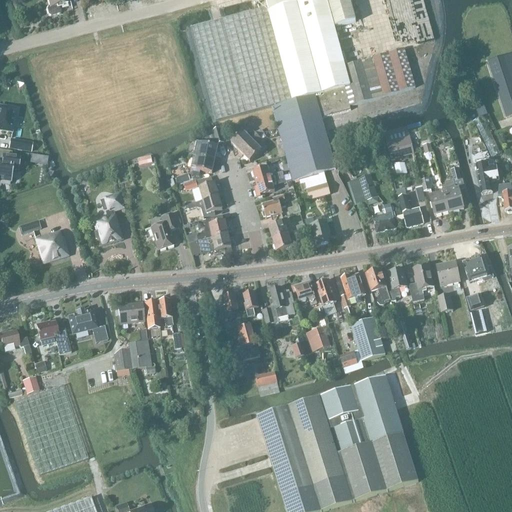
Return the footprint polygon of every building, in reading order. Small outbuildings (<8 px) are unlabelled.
[(47,10),(49,15),(51,17),(57,15),(58,13),(57,9),(59,6),(68,4),(67,0),(48,0),(51,7),(49,8),(47,10)] [(259,0),(260,1),(263,10),(267,8),(269,12),(314,0),(259,0)] [(327,0),(314,0),(269,12),(293,102),(293,103),(314,97),(345,89),(351,87),(345,67),(335,28),(327,0)] [(350,0),(327,0),(335,28),(357,23),(350,0)] [(263,10),(191,29),(216,123),(272,107),(272,109),(293,103),(293,102),(269,12),(267,8),(263,10)] [(167,45),(167,43),(167,40),(166,37),(165,35),(164,34),(162,32),(160,31),(156,30),(153,31),(151,31),(147,33),(145,36),(144,37),(143,40),(143,42),(143,44),(144,46),(145,48),(146,50),(147,52),(149,53),(151,54),(154,55),(159,54),(161,53),(163,52),(165,50),(166,47),(167,45)] [(403,46),(430,43),(429,30),(401,34),(403,46)] [(351,87),(345,89),(350,107),(415,88),(404,50),(345,67),(351,87)] [(511,54),(488,62),(506,119),(511,117),(511,54)] [(13,55),(3,58),(5,64),(15,61),(13,55)] [(345,89),(314,97),(320,119),(350,110),(350,107),(345,89)] [(479,96),(472,99),(479,118),(487,115),(479,96)] [(293,103),(272,109),(293,182),(323,174),(335,170),(320,119),(314,97),(293,103)] [(12,133),(15,111),(16,111),(16,110),(15,110),(0,107),(0,131),(11,134),(12,134),(12,133)] [(501,154),(483,118),(474,122),(491,159),(501,154)] [(213,133),(213,134),(204,137),(203,142),(217,145),(217,146),(224,144),(220,131),(213,133)] [(231,144),(241,153),(258,136),(255,133),(249,139),(243,132),(231,144)] [(258,136),(241,153),(250,163),(261,152),(255,145),(261,140),(258,136)] [(411,140),(388,147),(391,160),(414,154),(411,140)] [(24,151),(25,143),(11,141),(9,149),(24,151)] [(193,151),(192,155),(215,161),(218,148),(202,144),(200,153),(193,151)] [(215,161),(192,155),(191,160),(198,162),(196,170),(212,174),(215,161)] [(0,181),(11,183),(13,171),(19,171),(21,158),(3,156),(2,164),(0,163),(0,181)] [(48,159),(32,156),(30,164),(47,166),(48,159)] [(489,160),(476,162),(477,168),(482,196),(493,194),(491,183),(500,181),(497,167),(490,168),(490,166),(489,160)] [(253,171),(256,184),(271,180),(283,176),(282,173),(274,175),(273,174),(270,175),(268,168),(253,171)] [(451,171),(454,183),(461,181),(458,169),(451,171)] [(175,179),(175,180),(177,186),(178,186),(190,182),(188,175),(175,179)] [(283,176),(271,180),(256,184),(257,188),(254,189),(257,199),(265,197),(265,195),(275,192),(273,185),(276,184),(275,182),(284,180),(283,176)] [(359,179),(366,202),(378,198),(371,176),(359,179)] [(421,181),(424,192),(431,191),(428,179),(421,181)] [(196,182),(184,186),(186,192),(198,189),(196,182)] [(199,189),(203,202),(219,197),(217,192),(218,190),(217,186),(215,186),(215,184),(199,189)] [(444,194),(449,213),(449,214),(464,210),(459,190),(456,191),(454,185),(443,188),(444,194)] [(511,214),(511,189),(511,185),(499,187),(498,198),(504,199),(504,200),(502,202),(504,203),(505,213),(507,213),(509,215),(511,214)] [(449,213),(444,194),(430,197),(435,217),(449,213)] [(108,219),(94,223),(97,233),(94,234),(96,240),(98,239),(101,248),(122,242),(115,217),(114,217),(113,212),(123,209),(119,196),(106,200),(109,212),(106,213),(108,219)] [(283,196),(276,199),(273,199),(274,203),(262,206),(264,212),(262,213),(264,218),(266,218),(266,219),(282,214),(281,209),(286,208),(285,203),(283,196)] [(203,202),(188,206),(189,211),(197,209),(201,211),(204,219),(215,216),(214,213),(222,210),(219,197),(203,202)] [(399,200),(407,229),(423,225),(419,209),(411,211),(407,198),(399,200)] [(287,210),(290,217),(301,213),(297,200),(291,202),(293,208),(287,210)] [(386,216),(373,219),(376,234),(396,230),(394,218),(395,218),(394,214),(393,213),(394,209),(390,205),(383,207),(382,212),(386,216)] [(163,225),(151,229),(158,252),(175,246),(171,232),(177,230),(173,216),(161,220),(163,225)] [(313,219),(305,222),(307,229),(311,228),(317,248),(329,245),(327,237),(330,236),(327,223),(323,224),(321,218),(314,220),(313,219)] [(226,223),(226,222),(205,227),(205,232),(203,233),(203,236),(198,237),(198,239),(199,242),(229,235),(227,230),(229,228),(228,224),(226,223)] [(268,227),(273,240),(288,235),(293,233),(291,227),(286,229),(284,222),(268,227)] [(38,223),(19,229),(21,236),(41,230),(38,223)] [(128,225),(123,227),(127,237),(131,235),(128,225)] [(59,233),(35,240),(43,265),(69,258),(63,239),(61,240),(59,233)] [(295,233),(288,235),(273,240),(277,253),(292,248),(300,245),(295,233)] [(189,244),(190,244),(198,242),(199,242),(198,239),(198,237),(198,235),(187,237),(189,244)] [(229,235),(199,242),(198,242),(201,255),(215,252),(231,249),(229,235)] [(483,259),(463,266),(470,286),(484,281),(485,283),(493,280),(490,270),(487,271),(483,259)] [(437,269),(441,287),(460,283),(456,263),(447,265),(447,267),(437,269)] [(414,271),(418,288),(410,290),(413,304),(424,301),(422,290),(434,288),(429,267),(419,269),(419,270),(414,271)] [(390,298),(391,301),(391,303),(396,302),(395,299),(401,297),(399,290),(407,288),(403,270),(389,273),(393,290),(387,291),(388,293),(390,298)] [(366,275),(371,293),(378,291),(380,297),(378,300),(377,304),(380,307),(383,307),(386,304),(389,304),(388,302),(391,301),(390,298),(388,293),(387,291),(386,288),(381,271),(366,275)] [(343,279),(341,280),(347,296),(348,301),(365,296),(358,276),(350,278),(350,277),(348,278),(347,276),(343,277),(343,279)] [(318,285),(316,286),(323,308),(336,304),(329,282),(323,283),(321,282),(318,283),(318,285)] [(301,285),(292,288),(294,294),(296,293),(299,302),(300,302),(300,303),(302,304),(306,302),(306,301),(306,300),(309,299),(311,307),(317,305),(310,284),(302,287),(301,285)] [(281,289),(270,292),(275,309),(271,310),(274,324),(278,323),(278,319),(288,317),(287,313),(294,311),(292,305),(294,304),(291,294),(290,294),(289,291),(282,293),(281,289)] [(246,305),(245,305),(248,319),(255,317),(254,310),(258,309),(255,293),(244,296),(246,305)] [(233,312),(238,311),(234,295),(223,298),(226,307),(224,307),(228,321),(235,319),(233,312)] [(348,301),(347,296),(340,298),(344,310),(348,308),(350,308),(348,301)] [(438,298),(441,314),(453,311),(450,296),(438,298)] [(479,297),(467,301),(471,313),(483,309),(479,297)] [(159,303),(157,303),(159,319),(159,321),(164,320),(166,328),(173,327),(172,319),(170,301),(163,302),(162,301),(160,301),(159,303)] [(150,304),(145,305),(148,331),(160,329),(159,321),(159,319),(157,303),(155,303),(152,303),(150,304)] [(134,306),(134,308),(118,310),(120,326),(144,323),(142,305),(134,306)] [(325,310),(327,316),(337,313),(336,307),(325,310)] [(263,312),(266,325),(274,324),(271,310),(263,312)] [(92,331),(96,345),(108,342),(104,328),(97,330),(93,312),(84,315),(83,312),(77,314),(77,316),(68,319),(73,336),(92,331)] [(478,314),(472,316),(478,334),(484,332),(478,314)] [(351,325),(352,328),(362,363),(385,356),(374,318),(351,325)] [(403,323),(398,325),(406,351),(411,350),(410,346),(403,323)] [(45,325),(37,327),(42,348),(56,344),(59,357),(71,354),(66,335),(58,337),(55,324),(46,326),(45,325)] [(226,332),(236,365),(260,359),(251,326),(226,332)] [(313,332),(319,351),(331,347),(324,328),(313,332)] [(0,335),(0,336),(0,337),(3,348),(14,345),(15,348),(19,347),(20,349),(23,348),(26,358),(32,356),(29,346),(27,339),(18,341),(16,332),(8,334),(6,332),(1,334),(0,336),(0,335)] [(172,335),(175,351),(181,350),(179,334),(172,335)] [(116,373),(146,369),(152,368),(148,342),(128,345),(129,350),(121,351),(114,357),(116,373)] [(300,344),(293,346),(297,358),(304,355),(300,344)] [(354,353),(340,357),(344,370),(358,365),(354,353)] [(255,378),(258,389),(277,384),(275,373),(255,378)] [(258,416),(287,511),(321,511),(419,482),(386,377),(258,416)] [(23,381),(27,395),(39,392),(35,378),(23,381)] [(14,402),(40,477),(88,460),(63,386),(14,402)] [(9,393),(11,399),(22,396),(20,390),(9,393)] [(180,472),(185,487),(190,485),(185,470),(180,472)] [(97,511),(93,499),(58,511),(97,511)]
